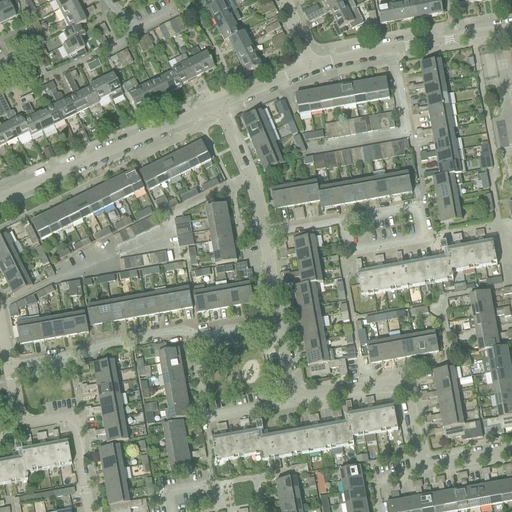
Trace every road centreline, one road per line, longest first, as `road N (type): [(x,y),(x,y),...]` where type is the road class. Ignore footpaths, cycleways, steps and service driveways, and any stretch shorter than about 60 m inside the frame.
road 1 (residential): [(511,450),(422,465),(406,385),(396,379),(294,396)]
road 2 (residential): [(7,367),(103,344),(278,321)]
road 3 (tertiary): [(0,199),(218,106)]
road 4 (residential): [(89,511),(71,416),(18,425)]
road 5 (residential): [(418,206),(424,237),(349,251),(343,220)]
road 6 (residential): [(261,234),(250,179),(218,106)]
road 7 (tertiary): [(390,49),(511,29)]
